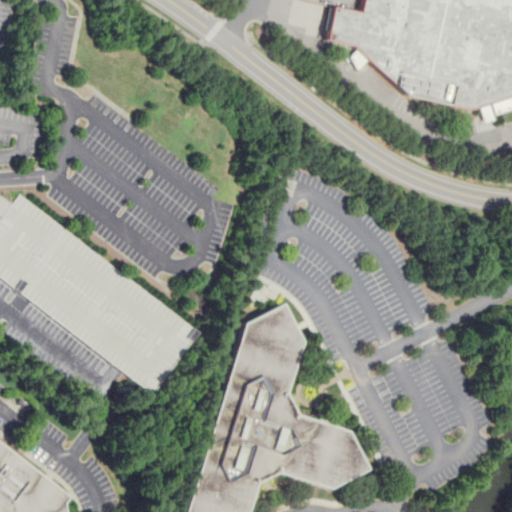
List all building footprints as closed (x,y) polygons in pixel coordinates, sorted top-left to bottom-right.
[(511,0),(511,100),(475,114),(414,106),(360,58),(326,50),(336,11),(358,16),(361,0),(511,0)] [(346,58),(356,69),(364,61),(354,50),(346,58)] [(0,276),(153,397),(200,333),(22,199),(0,227),(0,276)] [(243,511),(253,482),(274,471),(325,488),(364,468),(343,428),(292,416),(282,396),(300,340),(279,304),(240,323),(180,511),(243,511)] [(0,511),(60,511),(60,502),(64,495),(0,446),(0,511)]
